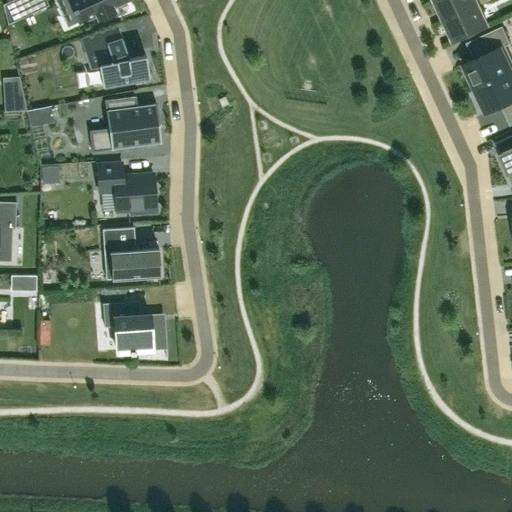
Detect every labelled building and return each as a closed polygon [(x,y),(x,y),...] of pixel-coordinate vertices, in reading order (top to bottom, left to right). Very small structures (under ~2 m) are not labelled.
[(69,0),(80,21),(95,14),(97,18),(114,10),(112,6),(126,0),(54,0),(55,1),(56,0),(69,0)] [(444,20),(479,4),(477,0),(436,0),(435,1),(444,20)] [(444,20),(454,41),(489,24),(479,4),(444,20)] [(464,63),(466,67),(462,69),(470,86),(473,84),(475,88),(511,71),(511,58),(506,45),(511,43),(503,25),(472,39),(479,55),(464,63)] [(86,50),(89,67),(98,65),(102,86),(149,77),(145,54),(128,57),(122,37),(103,44),(100,33),(85,39),(87,50),(86,50)] [(511,71),(475,88),(486,112),(507,102),(511,113),(511,71)] [(23,96),(7,97),(8,111),(26,109),(23,96)] [(89,130),(91,151),(161,142),(155,102),(136,105),(132,105),(130,96),(104,99),(108,127),(89,130)] [(50,105),(26,109),(29,125),(53,121),(50,105)] [(511,146),(500,152),(510,174),(511,178),(511,146)] [(153,175),(122,177),(121,163),(96,165),(98,190),(114,189),(115,210),(130,209),(130,213),(156,211),(153,175)] [(57,165),(41,166),(42,183),(58,182),(57,165)] [(0,226),(10,227),(15,227),(16,201),(0,200),(0,226)] [(102,228),(105,278),(157,274),(155,247),(134,248),(133,226),(102,228)] [(25,275),(25,290),(36,290),(35,275),(25,275)] [(103,326),(114,326),(116,351),(166,348),(164,320),(149,321),(149,313),(140,314),(139,300),(102,302),(103,326)]
